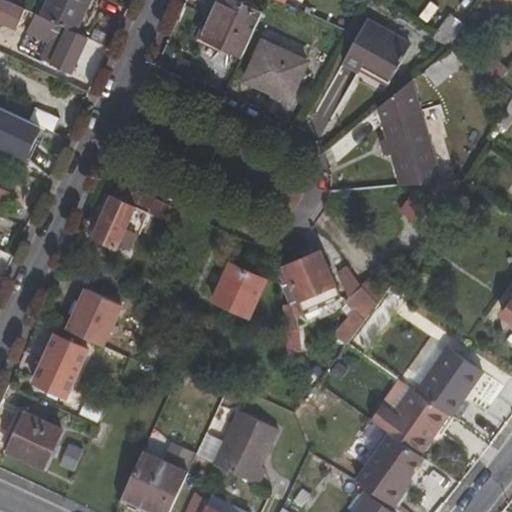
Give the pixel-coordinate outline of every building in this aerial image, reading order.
[(0,0),(0,17),(19,26),(27,10),(4,0),(0,0)] [(57,23),(68,28),(76,31),(86,13),(91,0),(49,0),(42,16),(57,23)] [(93,16),(100,0),(91,0),(86,13),(93,16)] [(228,51),(230,48),(246,55),(264,15),(232,0),(222,0),(216,15),(209,13),(198,36),(228,51)] [(222,0),(214,0),(209,13),(216,15),(222,0)] [(468,25),(450,14),(435,37),(451,48),(468,25)] [(362,69),(389,83),(412,42),(369,19),(343,63),(360,72),(362,69)] [(290,100),(309,61),(263,41),(246,79),(290,100)] [(510,67),(495,57),(485,72),(500,82),(510,67)] [(394,152),(403,185),(420,184),(442,182),(412,80),(380,105),(390,138),(382,141),(386,154),(394,152)] [(506,129),(511,120),(511,97),(498,123),(506,129)] [(60,118),(36,107),(30,120),(38,125),(54,132),(60,118)] [(23,157),(38,125),(30,120),(7,110),(0,124),(0,146),(1,147),(10,151),(23,157)] [(0,148),(0,153),(7,157),(10,151),(1,147),(0,148)] [(427,229),(460,181),(442,182),(420,184),(401,212),(427,229)] [(137,208),(166,221),(173,206),(124,184),(118,197),(112,195),(94,235),(129,251),(136,235),(126,230),(137,208)] [(0,211),(9,193),(0,188),(0,211)] [(335,283),(322,254),(280,271),(281,288),(290,304),(299,301),(304,314),(334,301),(327,287),(335,283)] [(156,279),(161,266),(149,259),(136,290),(166,304),(173,289),(156,279)] [(214,300),(250,316),(266,280),(248,271),(247,276),(229,269),(214,300)] [(389,291),(375,275),(363,285),(377,306),(389,291)] [(346,329),(354,336),(377,306),(363,285),(351,295),(362,308),(346,329)] [(69,329),(106,345),(123,304),(87,288),(69,329)] [(56,334),(34,382),(50,389),(60,393),(67,396),(89,349),(56,334)] [(486,373),(447,347),(416,391),(449,414),(454,418),(486,373)] [(180,374),(226,396),(231,383),(186,362),(180,374)] [(414,390),(402,382),(384,406),(396,414),(414,390)] [(58,398),(60,393),(50,389),(47,394),(58,398)] [(436,432),(449,414),(416,391),(414,390),(396,414),(384,406),(373,422),(389,433),(421,455),(431,440),(428,437),(433,430),(436,432)] [(251,407),(278,420),(282,410),(256,398),(251,407)] [(99,421),(105,409),(86,400),(81,413),(99,421)] [(45,466),(62,429),(20,409),(3,446),(45,466)] [(239,414),(215,463),(258,484),(265,469),(261,467),(277,431),(239,414)] [(405,486),(411,477),(425,458),(421,455),(389,433),(356,480),(398,508),(410,489),(405,486)] [(125,496),(161,511),(170,511),(199,454),(172,441),(163,460),(144,451),(125,496)] [(410,489),(416,481),(411,477),(405,486),(410,489)] [(302,506),(312,494),(303,488),(294,501),(302,506)] [(396,511),(365,489),(352,508),(356,511),(355,511),(396,511)] [(185,511),(251,511),(252,511),(213,494),(210,500),(195,493),(185,511)]
